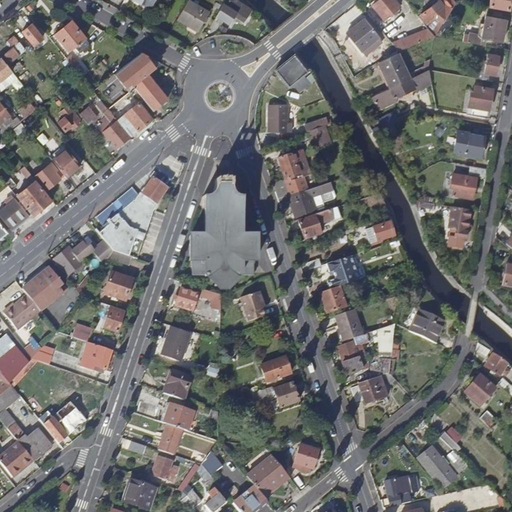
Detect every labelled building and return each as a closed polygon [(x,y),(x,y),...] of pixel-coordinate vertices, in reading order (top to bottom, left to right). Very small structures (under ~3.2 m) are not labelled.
[(190,0),(187,0),(178,17),(199,29),(210,10),(190,0)] [(394,0),(378,0),(372,5),(383,19),(399,6),(394,0)] [(455,2),(453,0),(437,0),(438,1),(420,15),(427,23),(435,17),(439,20),(443,23),(455,2)] [(508,10),(510,0),(490,0),(489,6),(508,10)] [(251,9),(221,8),(244,21),(251,9)] [(486,16),(484,24),(481,24),(478,37),(479,37),(482,45),(485,46),(486,40),(491,41),(501,43),(502,43),(506,20),(486,16)] [(354,24),(356,26),(364,20),(362,18),(354,24)] [(74,46),(85,37),(71,20),(54,34),(68,51),(74,46)] [(364,20),(356,26),(347,33),(361,51),(378,37),(364,20)] [(432,33),(435,37),(443,23),(439,20),(432,33)] [(42,38),(31,24),(22,31),(34,45),(42,38)] [(398,50),(435,37),(432,33),(428,29),(391,42),(398,50)] [(25,49),(14,36),(8,41),(13,47),(4,54),(10,61),(25,49)] [(468,43),(482,45),(479,37),(478,37),(469,36),(468,43)] [(90,44),(85,37),(74,46),(80,53),(90,44)] [(390,88),(411,78),(398,51),(398,50),(378,62),(390,88)] [(275,69),(275,71),(276,72),(288,86),(292,83),(302,74),(307,71),(293,54),(275,69)] [(71,64),(74,67),(78,64),(71,55),(67,58),(71,64)] [(487,55),(486,61),(484,73),(489,74),(495,75),(498,56),(487,55)] [(0,81),(12,71),(1,58),(0,58),(0,81)] [(476,78),(488,80),(489,74),(484,73),(486,61),(479,60),(476,78)] [(395,97),(413,88),(415,91),(431,83),(428,70),(424,71),(411,78),(390,88),(394,98),(395,97)] [(134,88),(152,111),(167,99),(146,74),(132,86),(134,88)] [(309,83),(302,74),(292,83),(299,92),(309,83)] [(472,107),(489,110),(492,89),(474,87),(470,107),(472,107)] [(390,88),(373,96),(379,109),(397,100),(395,97),(394,98),(390,88)] [(130,136),(117,120),(108,109),(94,91),(89,95),(108,119),(102,123),(104,126),(101,129),(116,148),(130,136)] [(26,117),(35,109),(31,103),(21,111),(26,117)] [(117,120),(130,136),(151,119),(138,103),(117,120)] [(0,104),(0,123),(9,116),(0,104)] [(83,119),(80,114),(72,105),(69,107),(68,106),(59,112),(63,118),(57,123),(64,131),(70,126),(72,128),(80,122),(80,121),(83,119)] [(470,115),(487,118),(489,110),(472,107),(470,115)] [(83,119),(88,125),(97,117),(88,108),(80,114),(83,119)] [(269,131),(287,131),(287,108),(269,108),(269,131)] [(382,129),(397,123),(393,113),(378,120),(382,129)] [(458,118),(449,117),(446,132),(455,133),(458,118)] [(306,132),(318,128),(327,124),(325,118),(324,118),(304,125),(306,132)] [(318,128),(306,132),(313,149),(313,148),(324,145),(324,144),(318,128)] [(484,136),(457,132),(454,153),(481,157),(484,136)] [(48,156),(66,178),(80,166),(63,145),(48,156)] [(290,181),(311,174),(302,150),(278,157),(277,158),(285,180),(289,179),(290,181)] [(57,171),(51,163),(35,176),(46,190),(60,179),(55,173),(57,171)] [(486,178),(487,169),(470,166),(469,175),(486,178)] [(36,181),(24,167),(20,171),(31,185),(36,181)] [(131,231),(144,236),(145,234),(152,214),(151,212),(157,204),(155,202),(171,180),(158,170),(142,193),(140,192),(135,199),(121,211),(132,226),(131,231)] [(272,184),(277,200),(287,196),(316,187),(315,181),(312,174),(311,174),(290,181),(289,179),(285,180),(272,184)] [(476,179),(453,175),(450,189),(454,190),(453,196),(473,200),(476,179)] [(5,183),(11,191),(16,187),(10,179),(5,183)] [(203,235),(189,235),(189,261),(190,261),(190,263),(191,263),(191,275),(206,275),(221,292),(237,275),(252,275),(252,264),(254,263),(254,260),(255,260),(255,235),(241,235),(242,196),(237,195),(234,194),(232,192),(230,189),(229,185),(229,180),(215,180),(215,184),(215,187),(213,190),(211,193),(209,195),(206,196),(203,196),(203,235)] [(16,197),(32,217),(52,201),(36,181),(31,185),(16,197)] [(287,196),(277,200),(281,211),(291,208),(295,219),(324,208),(322,203),(334,199),(335,196),(330,183),(321,185),(316,187),(287,196)] [(0,210),(0,217),(12,232),(29,218),(13,200),(0,210)] [(434,205),(414,201),(416,207),(434,210),(434,205)] [(313,216),(298,221),(304,239),(320,234),(317,225),(332,219),(340,217),(336,207),(329,209),(313,215),(313,216)] [(471,211),(451,207),(450,216),(453,216),(451,229),(456,230),(454,238),(463,240),(465,240),(471,211)] [(112,251),(131,257),(137,259),(144,236),(131,231),(132,226),(121,211),(101,227),(103,229),(97,233),(104,241),(112,251)] [(370,244),(371,246),(380,243),(379,241),(395,236),(390,222),(365,230),(364,231),(369,244),(370,244)] [(462,248),(463,240),(454,238),(449,237),(448,245),(462,248)] [(75,249),(82,258),(92,250),(84,241),(75,249)] [(103,265),(107,259),(112,251),(104,241),(95,248),(97,251),(94,254),(103,265)] [(82,258),(75,249),(72,252),(68,248),(53,260),(67,276),(73,272),(76,274),(83,267),(78,262),(82,258)] [(112,251),(107,259),(129,266),(131,257),(112,251)] [(330,289),(339,286),(359,279),(351,255),(327,264),(329,272),(334,271),(336,278),(327,281),(330,289)] [(309,270),(321,266),(318,259),(307,263),(309,270)] [(511,266),(505,265),(501,285),(511,287),(511,266)] [(22,289),(27,295),(40,311),(60,296),(56,292),(59,289),(58,287),(62,284),(48,267),(47,269),(33,280),(29,279),(23,283),(23,288),(22,289)] [(43,267),(29,279),(33,280),(47,269),(43,267)] [(111,272),(104,294),(125,301),(130,279),(111,272)] [(67,290),(62,284),(58,287),(59,289),(56,292),(60,296),(67,290)] [(330,289),(320,293),(327,313),(345,307),(345,306),(343,301),(339,286),(330,289)] [(80,296),(81,297),(85,290),(80,287),(76,292),(80,296)] [(174,306),(191,312),(197,295),(180,289),(174,306)] [(220,295),(201,289),(199,295),(200,296),(203,297),(215,301),(220,302),(220,295)] [(265,308),(259,292),(240,298),(248,322),(265,316),(262,309),(265,308)] [(40,311),(27,295),(3,314),(17,330),(40,311)] [(124,311),(101,304),(100,307),(103,309),(103,310),(106,311),(103,319),(106,320),(109,310),(123,314),(124,311)] [(343,342),(354,338),(362,335),(354,309),(334,316),(343,342)] [(409,331),(433,342),(443,321),(419,309),(418,312),(409,331)] [(109,310),(106,320),(103,327),(117,332),(123,314),(109,310)] [(379,376),(380,376),(382,375),(388,373),(389,366),(391,349),(394,324),(377,330),(382,341),(381,349),(382,350),(379,376)] [(73,338),(87,342),(88,342),(92,330),(77,325),(73,338)] [(189,335),(170,328),(169,329),(161,354),(161,355),(180,361),(189,335)] [(362,335),(354,338),(356,345),(369,341),(367,335),(366,334),(362,335)] [(0,372),(8,382),(9,383),(21,371),(29,362),(6,335),(0,339),(0,372)] [(88,342),(87,342),(79,366),(93,370),(94,367),(104,370),(111,350),(88,342)] [(348,375),(362,370),(352,342),(337,347),(347,375),(348,375)] [(478,342),(476,350),(485,356),(489,351),(478,342)] [(38,353),(41,349),(38,345),(34,349),(31,344),(25,349),(31,357),(32,359),(38,353)] [(41,349),(38,353),(51,357),(54,350),(43,347),(41,349)] [(38,353),(32,359),(37,361),(48,365),(51,357),(38,353)] [(499,376),(507,364),(493,354),(484,366),(499,376)] [(266,382),(290,374),(285,357),(260,365),(266,382)] [(37,361),(32,359),(29,362),(21,371),(24,374),(37,361)] [(162,393),(183,400),(190,376),(172,370),(167,384),(166,383),(162,393)] [(24,374),(21,371),(9,383),(12,387),(13,386),(24,374)] [(0,397),(12,387),(9,383),(8,382),(0,372),(0,397)] [(396,381),(388,373),(382,375),(391,384),(396,381)] [(464,393),(480,407),(494,389),(479,375),(464,393)] [(379,376),(358,383),(359,385),(363,399),(365,403),(386,396),(380,376),(379,376)] [(498,383),(511,397),(511,396),(511,388),(502,379),(498,383)] [(63,398),(70,390),(58,380),(51,387),(63,398)] [(280,408),(299,401),(292,382),(273,389),(280,408)] [(356,402),(363,399),(359,385),(351,388),(356,402)] [(12,387),(0,397),(0,420),(13,437),(21,431),(5,411),(21,398),(12,387)] [(27,405),(33,413),(39,408),(32,400),(27,405)] [(67,435),(68,436),(69,435),(86,423),(73,402),(66,407),(65,403),(55,413),(55,415),(61,420),(61,421),(59,422),(58,424),(67,435)] [(163,423),(166,424),(181,429),(187,431),(193,412),(169,404),(163,423)] [(479,418),(489,427),(496,420),(496,419),(486,410),(479,418)] [(61,420),(55,415),(43,425),(58,444),(68,436),(67,435),(58,424),(59,422),(61,421),(61,420)] [(158,450),(173,455),(181,429),(166,424),(158,450)] [(13,437),(18,442),(32,460),(33,461),(51,446),(38,431),(27,439),(21,431),(13,437)] [(452,450),(457,444),(445,433),(440,438),(452,450)] [(145,446),(131,441),(128,449),(142,454),(143,453),(145,446)] [(32,460),(18,442),(0,456),(0,462),(12,477),(32,460)] [(293,468),(308,473),(309,469),(312,470),(318,450),(300,445),(292,468),(293,468)] [(441,488),(455,477),(430,446),(416,458),(441,488)] [(208,481),(224,464),(212,453),(196,470),(208,481)] [(152,476),(171,483),(176,468),(177,467),(171,465),(172,461),(158,456),(152,475),(152,476)] [(246,477),(254,486),(263,497),(288,477),(271,456),(246,477)] [(177,489),(182,491),(196,471),(192,468),(177,489)] [(382,508),(409,502),(407,493),(397,495),(396,489),(400,488),(398,479),(384,482),(387,499),(381,500),(382,508)] [(123,502),(147,509),(154,488),(130,481),(123,502)] [(232,504),(239,511),(253,511),(267,502),(263,497),(254,486),(232,504)] [(475,504),(489,502),(487,488),(474,489),(475,504)] [(204,506),(209,511),(214,511),(225,503),(220,497),(220,496),(215,489),(209,494),(213,499),(204,506)] [(182,491),(177,498),(189,511),(195,507),(186,496),(182,491)] [(186,496),(195,507),(201,502),(192,491),(186,496)] [(499,508),(508,505),(499,496),(496,499),(499,508)]
